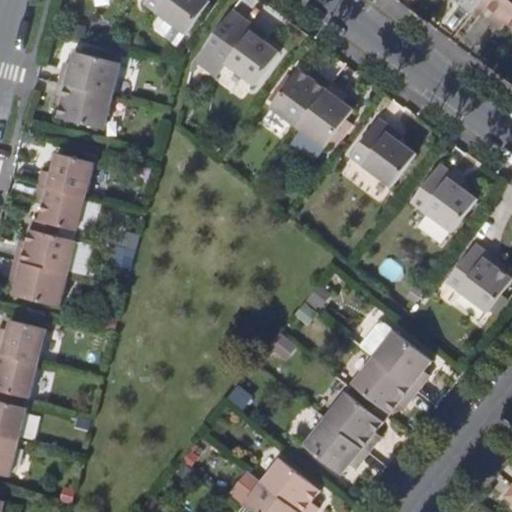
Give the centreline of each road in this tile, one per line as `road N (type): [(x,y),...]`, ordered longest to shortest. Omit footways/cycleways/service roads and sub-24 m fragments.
road 1 (residential): [(0,41),(10,0),(330,0),(511,134)]
road 2 (residential): [(410,511),(511,383)]
